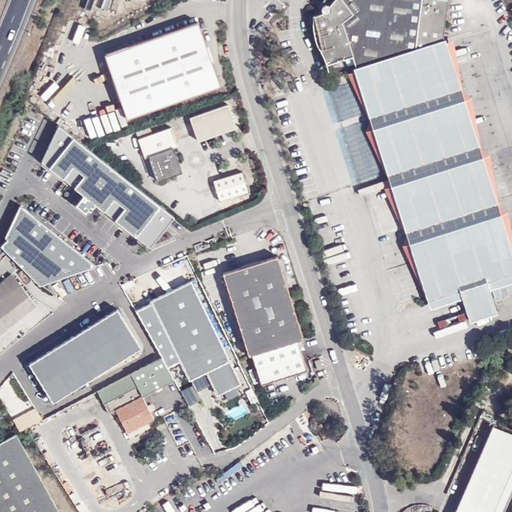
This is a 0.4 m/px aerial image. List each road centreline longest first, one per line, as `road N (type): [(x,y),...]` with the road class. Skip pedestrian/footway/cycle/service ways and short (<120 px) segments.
road 1 (residential): [(290,207),(243,57),(238,0)]
road 2 (residential): [(344,379),(290,207)]
road 3 (residential): [(290,207),(125,270)]
road 4 (residential): [(344,379),(224,462)]
road 5 (residential): [(381,511),(344,379)]
